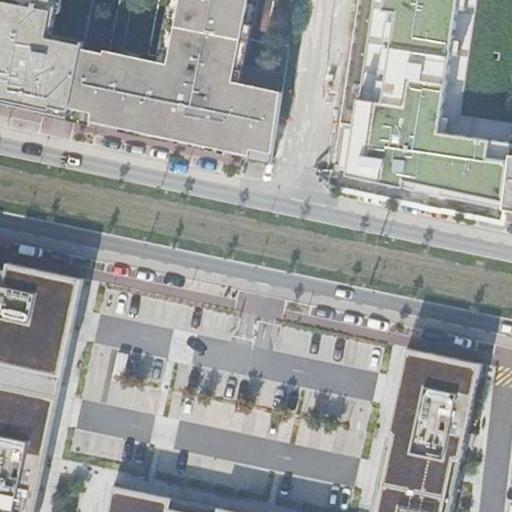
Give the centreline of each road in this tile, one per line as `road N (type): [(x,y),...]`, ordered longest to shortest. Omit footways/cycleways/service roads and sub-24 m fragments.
road 1 (primary): [(0,223),(511,330)]
road 2 (primary): [(295,203),(0,138)]
road 3 (primary): [(511,250),(295,203)]
road 4 (residential): [(295,203),(324,0)]
